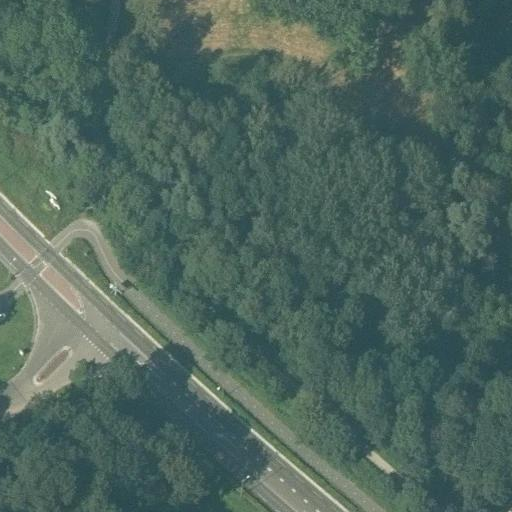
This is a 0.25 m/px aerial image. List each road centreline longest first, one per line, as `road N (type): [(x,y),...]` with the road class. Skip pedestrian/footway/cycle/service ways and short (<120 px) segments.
road 1 (primary): [(307,511),(96,319)]
road 2 (primary): [(96,319),(0,225)]
road 3 (tertiary): [(96,319),(38,380),(0,406)]
